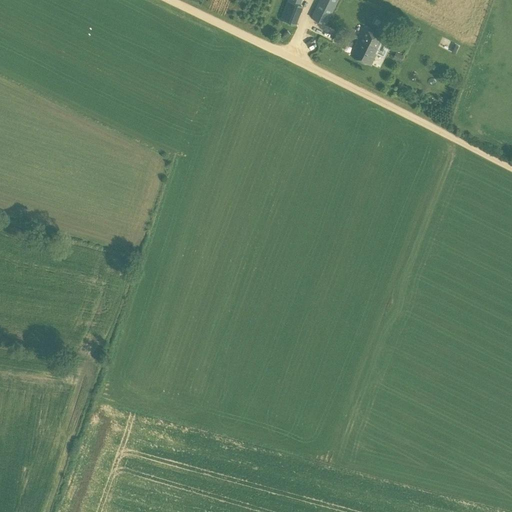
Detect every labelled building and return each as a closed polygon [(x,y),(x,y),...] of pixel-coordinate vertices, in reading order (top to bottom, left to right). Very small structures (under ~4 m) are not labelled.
[(296,24),(303,5),(300,4),(302,0),(287,0),(280,18),(296,24)] [(327,25),(338,0),(318,0),(310,17),(327,25)] [(365,43),(378,49),(384,37),(363,27),(358,38),(365,42),(365,43)] [(370,64),(378,49),(365,43),(365,42),(358,38),(350,54),(370,64)] [(401,61),(404,55),(387,48),(384,53),(401,61)]
